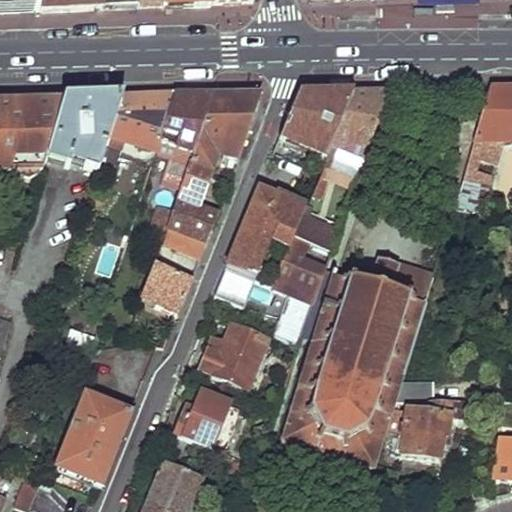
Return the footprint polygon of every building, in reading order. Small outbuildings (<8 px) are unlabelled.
[(0,0),(0,13),(37,12),(35,0),(0,0)] [(35,0),(37,12),(68,10),(67,0),(35,0)] [(67,0),(68,10),(135,8),(134,0),(67,0)] [(134,0),(135,8),(161,9),(160,0),(134,0)] [(160,0),(161,9),(211,6),(210,0),(160,0)] [(455,214),(481,220),(502,147),(511,146),(511,88),(489,90),(455,214)] [(354,94),(331,149),(366,162),(390,93),(374,93),(354,94)] [(300,96),(282,139),(329,154),(331,149),(354,94),(328,95),(300,96)] [(174,103),(157,153),(178,160),(181,152),(196,156),(217,101),(174,103)] [(196,156),(169,232),(208,246),(219,217),(199,208),(218,158),(238,164),(260,101),(217,101),(196,156)] [(65,105),(48,165),(70,173),(72,169),(99,177),(111,142),(124,103),(65,105)] [(124,103),(111,142),(155,158),(157,153),(174,103),(124,103)] [(48,165),(65,105),(1,105),(0,107),(0,178),(43,178),(44,176),(48,165)] [(260,191),(228,270),(257,281),(275,288),(295,240),(306,212),(307,210),(260,191)] [(23,197),(17,217),(30,221),(36,202),(23,197)] [(342,225),(306,212),(295,240),(308,245),(332,253),(342,225)] [(208,246),(169,232),(163,248),(201,262),(208,246)] [(303,260),(308,245),(295,240),(275,288),(291,294),(275,336),(300,344),(327,268),(303,260)] [(378,260),(375,271),(397,277),(400,267),(378,260)] [(336,270),(280,440),(374,470),(376,466),(386,430),(393,411),(397,394),(404,375),(432,276),(400,267),(397,277),(375,271),(370,284),(357,280),(357,278),(354,277),(352,282),(338,277),(339,272),(336,270)] [(155,268),(141,304),(176,318),(192,282),(155,268)] [(228,270),(216,298),(246,310),(257,281),(228,270)] [(0,328),(0,359),(3,361),(14,326),(2,322),(0,328)] [(208,356),(199,376),(247,394),(267,346),(229,331),(218,359),(208,356)] [(397,394),(433,398),(435,380),(404,375),(397,394)] [(84,398),(55,471),(100,489),(130,416),(84,398)] [(393,411),(386,430),(398,434),(395,443),(403,445),(400,458),(439,466),(445,437),(452,436),(457,401),(433,398),(431,409),(393,411)] [(181,418),(174,438),(201,448),(213,451),(228,410),(198,399),(188,420),(181,418)] [(174,438),(168,456),(193,464),(201,448),(174,438)] [(511,439),(504,438),(497,479),(511,482),(511,439)] [(233,459),(229,472),(251,479),(256,467),(233,459)] [(32,461),(13,509),(18,511),(24,511),(45,465),(32,461)] [(163,465),(147,508),(157,511),(184,511),(198,479),(163,465)] [(374,470),(371,482),(396,490),(400,474),(376,466),(374,470)]
